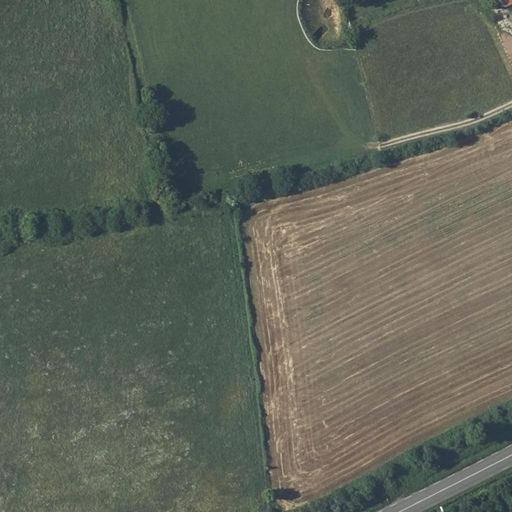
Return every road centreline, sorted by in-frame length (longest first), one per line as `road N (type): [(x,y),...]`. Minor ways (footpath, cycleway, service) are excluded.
road 1 (track): [(370,148),(511,102)]
road 2 (primary): [(403,511),(511,456)]
